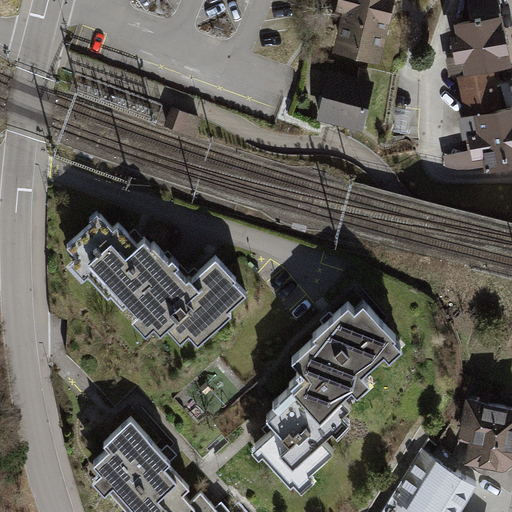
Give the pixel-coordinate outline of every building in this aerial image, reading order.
[(394,0),(337,0),(336,8),(344,10),(334,49),(380,60),(394,0)] [(511,61),(498,0),(467,0),(467,3),(471,22),(458,24),(460,35),(453,37),(457,56),(446,58),(450,74),(511,61)] [(374,80),(329,69),(317,118),(362,129),(374,80)] [(474,113),(501,107),(494,70),(457,78),(465,115),(474,113)] [(511,104),(501,107),(474,113),(478,132),(468,134),(471,149),(473,158),(483,156),(485,166),(486,170),(511,165),(511,104)] [(205,118),(175,108),(168,126),(198,137),(205,118)] [(412,110),(394,108),(392,128),(410,130),(412,110)] [(473,158),(471,149),(443,155),(445,166),(458,169),(470,169),(485,166),(483,156),(473,158)] [(111,228),(96,211),(86,220),(89,223),(63,246),(74,258),(68,263),(82,279),(87,275),(106,296),(110,292),(122,306),(126,303),(137,315),(131,320),(144,334),(153,326),(159,333),(166,327),(189,306),(184,300),(197,288),(190,280),(187,277),(185,279),(181,275),(152,243),(149,246),(142,238),(136,244),(117,223),(111,228)] [(189,306),(166,327),(180,341),(187,334),(197,345),(230,315),(227,311),(245,294),(233,281),(234,279),(214,257),(190,280),(197,288),(184,300),(189,306)] [(396,338),(363,302),(355,310),(348,303),(311,336),(313,339),(288,361),(302,376),(292,385),(321,416),(343,395),(352,388),(357,393),(368,384),(360,374),(384,352),(389,358),(401,348),(394,340),(396,338)] [(321,416),(292,385),(271,404),(276,409),(265,418),(275,429),(251,451),(258,458),(262,455),(290,485),(293,482),(301,491),(312,481),(309,474),(335,451),(324,438),(333,430),(338,436),(350,424),(343,416),(353,406),(343,395),(321,416)] [(511,406),(466,396),(461,427),(451,421),(436,443),(453,454),(460,438),(468,439),(466,460),(505,468),(511,463),(511,406)] [(165,456),(130,419),(103,444),(109,451),(93,466),(101,474),(92,482),(103,494),(111,486),(134,511),(133,511),(168,511),(184,498),(191,491),(168,466),(171,463),(165,456)] [(429,439),(383,511),(465,511),(484,483),(462,469),(466,462),(453,454),(436,443),(429,439)] [(189,503),(184,498),(168,511),(217,511),(200,493),(189,503)]
